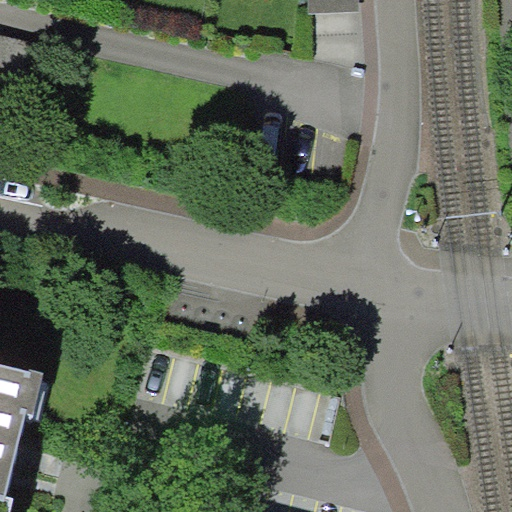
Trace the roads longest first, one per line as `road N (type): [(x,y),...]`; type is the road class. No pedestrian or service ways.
road 1 (residential): [(0,208),(220,262),(352,284)]
road 2 (residential): [(352,284),(402,133),(396,0)]
road 3 (residential): [(406,292),(390,382),(441,511)]
